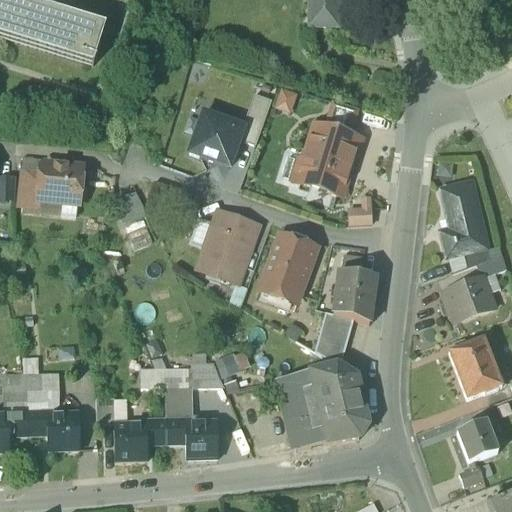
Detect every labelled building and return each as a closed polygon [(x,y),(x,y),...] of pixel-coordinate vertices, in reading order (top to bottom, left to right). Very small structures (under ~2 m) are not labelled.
[(3,0),(0,0),(0,41),(93,70),(104,31),(3,0)] [(310,0),(310,10),(308,10),(308,31),(338,31),(338,0),(310,0)] [(254,99),(242,131),(237,145),(254,151),(270,105),(254,99)] [(358,114),(331,105),(323,133),(349,142),(358,114)] [(188,158),(228,172),(237,145),(242,131),(203,117),(188,158)] [(323,133),(314,131),(297,185),(326,194),(328,198),(336,201),(341,198),(352,162),(354,162),(360,143),(354,141),(353,143),(349,142),(323,133)] [(82,171),(44,167),(40,171),(39,179),(36,205),(38,206),(61,208),(60,220),(75,221),(76,210),(78,210),(78,204),(80,204),(85,200),(85,193),(82,189),(80,188),(82,171)] [(39,179),(21,178),(18,210),(37,212),(38,206),(36,205),(39,179)] [(470,188),(440,195),(450,235),(440,237),(446,263),(463,259),(481,254),(472,219),(477,218),(470,188)] [(347,229),(372,228),(371,199),(360,199),(361,210),(347,210),(347,229)] [(256,231),(218,217),(197,274),(236,287),(256,231)] [(316,253),(278,239),(258,295),(281,303),(282,300),(297,305),(316,253)] [(481,254),(463,259),(467,273),(477,269),(488,265),(488,264),(486,253),(481,254)] [(488,265),(477,269),(482,283),(483,283),(483,284),(494,279),(505,275),(500,259),(488,264),(488,265)] [(362,262),(343,260),(341,277),(360,280),(362,262)] [(341,277),(338,277),(332,320),(353,325),(368,329),(374,282),(360,280),(341,277)] [(494,279),(483,284),(488,299),(500,294),(494,279)] [(482,283),(443,298),(446,307),(444,308),(448,319),(450,318),(454,328),(494,314),(483,284),(483,283),(482,283)] [(332,320),(324,317),(313,356),(336,370),(339,372),(353,325),(332,320)] [(500,391),(482,344),(447,357),(465,405),(482,398),(482,399),(496,394),(496,393),(500,391)] [(244,355),(218,363),(222,377),(248,370),(244,355)] [(161,363),(151,364),(155,374),(165,374),(161,363)] [(212,368),(191,369),(192,393),(222,392),(212,368)] [(336,370),(274,385),(291,455),(358,442),(366,429),(355,381),(339,372),(336,370)] [(187,393),(187,373),(165,374),(155,374),(163,393),(187,393)] [(163,393),(155,374),(140,374),(140,393),(163,393)] [(40,378),(23,379),(26,397),(40,396),(40,378)] [(54,378),(40,378),(40,396),(54,396),(54,378)] [(2,379),(2,397),(26,397),(23,379),(2,379)] [(26,397),(26,417),(41,416),(40,396),(26,397)] [(11,417),(26,417),(26,397),(2,397),(3,420),(11,420),(11,417)] [(113,403),(95,404),(96,430),(113,430),(113,429),(114,429),(113,403)] [(77,419),(41,419),(41,416),(26,417),(27,440),(47,440),(47,455),(78,454),(77,419)] [(3,420),(0,420),(0,456),(8,456),(7,441),(27,441),(27,440),(26,417),(11,417),(11,420),(3,420)] [(179,425),(164,425),(165,449),(185,448),(185,464),(216,463),(216,427),(189,428),(189,419),(179,420),(179,425)] [(114,429),(113,429),(113,430),(113,466),(146,465),(146,450),(165,449),(164,425),(149,425),(149,428),(114,429)] [(484,425),(456,437),(468,468),(497,457),(484,425)] [(478,472),(458,480),(463,491),(482,484),(478,472)] [(511,511),(511,500),(490,509),(491,511),(511,511)]
